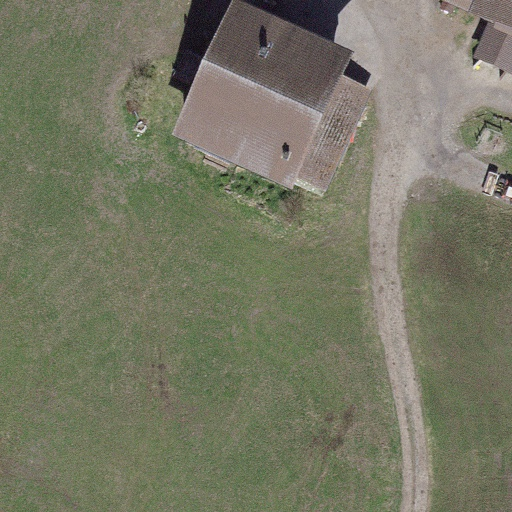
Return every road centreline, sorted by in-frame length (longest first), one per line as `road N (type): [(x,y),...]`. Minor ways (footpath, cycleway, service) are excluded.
road 1 (track): [(407,511),(412,473),(377,259),(388,173)]
road 2 (residential): [(345,0),(388,32),(402,93),(388,173)]
